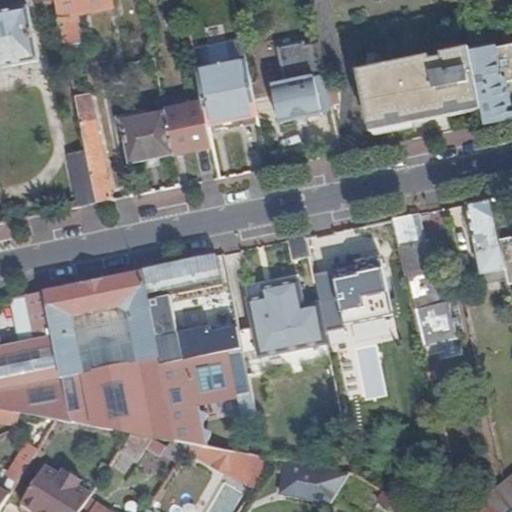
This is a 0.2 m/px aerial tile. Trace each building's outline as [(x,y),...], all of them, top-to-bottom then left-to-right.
[(54,0),(55,1),(65,49),(78,46),(73,18),(112,10),(110,0),(54,0)] [(0,70),(39,63),(28,10),(0,15),(0,70)] [(214,68),(245,60),(240,41),(209,49),(214,68)] [(487,47),(470,51),(481,106),(485,127),(510,122),(503,88),(511,85),(511,48),(489,53),(487,47)] [(481,106),(470,51),(442,56),(443,62),(431,65),(430,59),(359,73),(371,129),(391,125),(390,121),(402,118),(403,123),(449,114),(449,109),(460,106),(461,110),(481,106)] [(257,118),(247,65),(198,75),(204,106),(209,128),(257,118)] [(322,115),(315,82),(315,80),(272,89),(280,126),(322,117),(322,115)] [(333,112),(326,80),(315,82),(322,115),(333,112)] [(89,95),(75,98),(86,153),(91,179),(106,176),(95,123),(89,95)] [(204,106),(164,114),(173,158),(213,150),(209,128),(204,106)] [(173,158),(164,114),(121,123),(130,167),(173,158)] [(70,157),(81,210),(97,207),(91,179),(86,153),(70,157)] [(91,179),(97,207),(112,204),(106,176),(91,179)] [(499,243),(490,201),(468,206),(482,276),(505,272),(499,243)] [(418,245),(411,218),(394,221),(423,347),(458,339),(450,305),(438,308),(423,243),(418,245)] [(307,239),(290,242),(294,261),(309,257),(307,239)] [(511,240),(499,243),(505,272),(507,282),(508,286),(511,285),(511,240)] [(236,327),(221,257),(144,273),(158,341),(236,327)] [(505,272),(482,276),(484,286),(507,282),(505,272)] [(177,445),(161,361),(162,361),(158,341),(144,273),(93,283),(45,294),(54,340),(12,348),(0,350),(0,411),(21,415),(57,422),(133,436),(155,440),(173,444),(177,445)] [(267,301),(253,303),(263,355),(326,343),(318,308),(304,309),(297,284),(266,291),(267,301)] [(395,325),(386,285),(341,295),(349,335),(395,325)] [(54,340),(45,294),(27,297),(31,318),(8,322),(12,348),(54,340)] [(15,427),(21,415),(0,411),(0,425),(9,427),(10,426),(15,427)] [(139,466),(155,440),(133,436),(121,455),(139,466)] [(190,447),(177,445),(173,444),(165,458),(178,467),(186,453),(190,447)] [(247,485),(261,460),(190,447),(186,453),(243,486),(247,485)] [(352,462),(286,451),(284,464),(287,464),(351,476),(355,477),(352,462)] [(18,485),(34,459),(25,453),(9,479),(18,485)] [(351,476),(287,464),(281,497),(332,506),(351,476)] [(83,511),(91,501),(92,500),(79,491),(82,485),(64,474),(60,479),(46,470),(21,508),(28,511),(83,511)] [(460,503),(456,484),(440,488),(444,505),(460,503)] [(387,496),(411,510),(416,495),(388,488),(387,496)] [(497,511),(510,511),(511,511),(511,495),(507,490),(505,488),(487,499),(497,511)] [(0,511),(9,499),(0,492),(0,511)] [(414,511),(411,510),(387,496),(385,494),(379,505),(390,511),(414,511)] [(497,511),(487,499),(469,511),(497,511)] [(94,511),(98,506),(91,501),(83,511),(94,511)]
